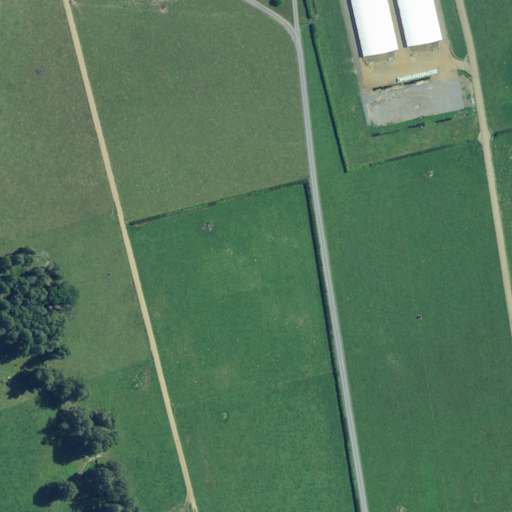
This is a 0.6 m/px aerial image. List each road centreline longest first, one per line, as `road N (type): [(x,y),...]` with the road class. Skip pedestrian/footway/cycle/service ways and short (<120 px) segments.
road 1 (track): [(293,29),(364,511)]
road 2 (track): [(511,323),(453,0)]
